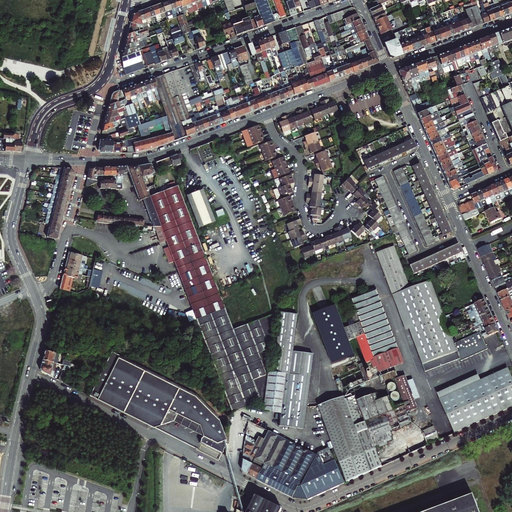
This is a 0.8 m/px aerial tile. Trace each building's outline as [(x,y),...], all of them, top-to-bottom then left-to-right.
[(172,0),(171,0),(167,2),(172,14),(173,15),(174,19),(177,18),(175,13),(178,12),(176,8),(172,0)] [(181,7),(178,0),(172,0),(176,8),(178,12),(180,11),(182,16),(184,15),(184,14),(181,7)] [(183,0),(178,0),(181,7),(184,14),(186,13),(186,11),(188,11),(183,0)] [(189,0),(183,0),(188,11),(188,12),(193,10),(189,0)] [(198,10),(194,0),(189,0),(193,10),(194,12),(198,10)] [(202,7),(199,0),(194,0),(198,9),(202,7)] [(223,0),(228,13),(234,10),(230,0),(223,0)] [(253,0),(255,3),(256,8),(257,10),(258,13),(264,27),(275,23),(273,16),(266,0),(253,0)] [(274,0),(281,19),(286,17),(279,0),(274,0)] [(284,0),(289,11),(296,9),(292,0),(284,0)] [(316,8),(320,7),(317,0),(312,0),(314,2),(316,8)] [(462,5),(464,9),(476,5),(474,0),(472,1),(465,4),(462,5)] [(502,15),(496,0),(494,0),(495,0),(492,2),(492,3),(497,17),(502,15)] [(496,0),(502,15),(507,14),(501,0),(496,0)] [(511,12),(507,0),(501,0),(507,14),(511,12)] [(172,14),(167,2),(161,4),(164,13),(166,17),(167,19),(167,21),(170,20),(169,17),(173,15),(172,14)] [(488,5),(487,2),(482,4),(485,11),(488,20),(493,19),(488,5)] [(244,7),(246,12),(252,10),(256,8),(255,3),(247,6),(244,7)] [(378,3),(372,6),(367,8),(370,14),(381,9),(378,3)] [(497,17),(492,3),(488,5),(493,19),(497,17)] [(164,13),(161,4),(157,5),(160,14),(161,19),(163,22),(165,22),(164,18),(166,17),(164,13)] [(478,10),(479,14),(482,23),(488,20),(485,11),(482,4),(479,5),(481,9),(478,10)] [(157,5),(152,7),(155,16),(160,14),(157,5)] [(467,18),(470,27),(482,23),(479,14),(478,10),(477,8),(476,5),(464,9),(465,13),(467,18)] [(155,16),(152,7),(147,9),(150,18),(152,21),(153,24),(153,26),(156,25),(158,24),(157,22),(155,22),(153,17),(155,16)] [(147,9),(143,11),(146,20),(147,23),(152,21),(150,18),(147,9)] [(298,15),(296,9),(289,11),(292,17),(298,15)] [(370,14),(372,19),(383,15),(381,9),(370,14)] [(252,10),(246,12),(249,19),(253,31),(258,29),(254,18),(255,18),(254,14),(253,12),(252,10)] [(146,20),(143,11),(138,12),(141,21),(146,20)] [(345,19),(344,20),(346,26),(360,20),(356,13),(355,14),(354,11),(352,12),(354,16),(351,17),(348,18),(345,19)] [(141,21),(138,12),(133,14),(132,16),(130,26),(127,35),(138,31),(140,31),(139,29),(139,27),(137,27),(137,24),(143,25),(141,21)] [(264,27),(258,13),(254,14),(255,18),(254,18),(258,29),(264,27)] [(449,24),(452,34),(457,32),(453,22),(452,18),(451,17),(451,16),(450,14),(447,15),(448,17),(446,18),(449,24)] [(191,33),(189,27),(187,24),(184,15),(182,16),(181,16),(179,16),(177,17),(184,36),(189,34),(191,41),(195,40),(199,50),(206,48),(201,35),(202,35),(201,32),(200,32),(199,30),(191,33)] [(383,15),(372,19),(375,26),(386,21),(383,15)] [(428,17),(426,18),(428,22),(429,25),(431,30),(434,40),(439,39),(435,29),(433,24),(433,23),(432,20),(430,16),(428,17)] [(456,16),(452,18),(453,22),(457,32),(461,31),(457,21),(456,16)] [(446,18),(442,19),(443,21),(448,35),(452,34),(449,24),(446,18)] [(462,19),(466,29),(470,27),(467,18),(462,19)] [(231,24),(236,37),(247,33),(253,31),(249,19),(247,19),(245,20),(245,22),(243,23),(243,21),(241,21),(242,23),(238,25),(236,20),(230,22),(231,24)] [(322,19),(317,20),(323,37),(326,44),(331,43),(331,42),(324,23),(322,19)] [(462,19),(457,21),(461,31),(466,29),(462,19)] [(321,38),(323,37),(317,20),(313,22),(317,33),(319,32),(321,38)] [(341,31),(342,34),(362,25),(360,20),(346,26),(347,29),(341,31)] [(432,20),(433,23),(433,24),(435,29),(439,39),(443,37),(440,27),(438,23),(435,24),(434,20),(432,20)] [(386,21),(375,26),(376,28),(378,32),(389,28),(386,21)] [(448,35),(443,21),(438,23),(440,27),(443,37),(448,35)] [(334,41),(333,38),(329,25),(328,22),(324,23),(331,42),(334,41)] [(231,24),(221,28),(225,37),(232,35),(233,38),(236,37),(231,24)] [(362,25),(342,34),(340,35),(333,38),(334,41),(335,44),(338,43),(336,39),(347,35),(349,34),(348,34),(351,33),(352,36),(364,31),(362,25)] [(423,28),(428,43),(434,40),(429,25),(423,28)] [(294,28),(297,35),(304,33),(301,26),(294,28)] [(511,27),(493,35),(496,45),(497,46),(501,44),(502,47),(503,47),(505,47),(506,46),(507,46),(508,45),(508,44),(511,43),(511,27)] [(179,28),(171,31),(176,45),(185,42),(179,28)] [(289,42),(289,43),(292,50),(296,63),(305,60),(298,38),(297,35),(294,28),(293,29),(285,31),(289,42)] [(423,28),(418,29),(420,34),(424,44),(428,43),(423,28)] [(126,42),(145,35),(147,34),(146,32),(144,33),(143,30),(140,31),(138,31),(127,35),(126,42)] [(406,51),(401,38),(398,39),(396,33),(399,32),(398,30),(393,32),(395,38),(398,46),(401,53),(406,51)] [(401,38),(406,51),(411,49),(406,36),(405,34),(404,31),(404,30),(399,32),(401,38)] [(289,42),(285,31),(277,34),(281,45),(289,42)] [(310,31),(304,33),(312,56),(315,62),(321,60),(322,59),(319,51),(317,46),(316,44),(314,45),(310,31)] [(364,31),(352,36),(353,39),(350,40),(351,43),(366,36),(364,31)] [(414,37),(411,31),(405,34),(406,36),(411,49),(424,44),(420,34),(414,37)] [(173,60),(165,38),(163,33),(157,35),(161,45),(162,47),(167,62),(173,60)] [(307,58),(312,56),(304,33),(297,35),(298,38),(300,37),(307,58)] [(125,47),(140,41),(146,39),(145,35),(126,42),(125,47)] [(487,37),(491,47),(496,45),(493,35),(487,37)] [(274,45),(271,36),(267,38),(272,53),(276,52),(275,48),(274,45)] [(366,36),(351,43),(353,48),(354,48),(369,41),(366,36)] [(166,37),(165,38),(173,60),(179,58),(171,37),(167,39),(166,37)] [(325,54),(329,53),(328,50),(326,44),(323,37),(321,38),(322,42),(323,44),(317,46),(319,51),(322,59),(324,58),(326,58),(325,54)] [(487,49),(491,48),(491,47),(487,37),(482,39),(484,44),(485,44),(487,49)] [(272,53),(267,38),(261,40),(268,58),(271,57),(272,61),(274,61),(273,56),(272,53)] [(395,38),(383,43),(386,50),(389,55),(392,57),(401,53),(398,46),(395,38)] [(484,44),(482,39),(477,40),(480,50),(484,60),(486,59),(487,61),(490,60),(486,49),(487,49),(485,44),(484,44)] [(268,58),(261,40),(256,42),(258,48),(263,59),(268,58)] [(477,40),(472,42),(475,52),(480,50),(477,40)] [(125,47),(123,52),(139,47),(138,44),(141,43),(140,41),(125,47)] [(379,63),(369,41),(354,48),(353,48),(345,51),(346,54),(347,55),(350,54),(351,53),(353,53),(355,52),(360,50),(361,49),(363,48),(364,50),(361,52),(362,56),(368,69),(377,65),(379,63)] [(255,54),(254,49),(252,44),(247,45),(251,55),(255,54)] [(471,54),(467,44),(463,45),(467,56),(471,54)] [(467,56),(463,45),(459,47),(463,57),(467,56)] [(167,62),(162,47),(158,48),(158,46),(155,47),(156,50),(161,64),(167,62)] [(139,47),(123,52),(122,59),(122,58),(140,52),(141,52),(140,49),(139,47)] [(156,50),(155,47),(150,49),(150,51),(143,54),(142,51),(141,52),(140,52),(143,61),(145,67),(155,64),(156,66),(161,64),(156,50)] [(241,48),(234,50),(238,64),(248,60),(248,59),(243,47),(241,48)] [(268,75),(263,59),(258,48),(254,49),(255,54),(259,63),(261,62),(264,73),(265,73),(266,76),(259,79),(260,81),(261,81),(266,79),(269,78),(268,75)] [(452,50),(451,50),(454,61),(457,66),(458,66),(461,65),(460,62),(459,59),(455,49),(452,50)] [(229,52),(222,54),(224,62),(226,66),(233,63),(234,69),(239,67),(238,64),(234,50),(229,52)] [(296,63),(292,50),(278,55),(282,69),(282,70),(297,65),(296,63)] [(134,65),(136,64),(140,63),(143,61),(140,52),(122,58),(123,69),(127,67),(130,66),(134,65)] [(450,62),(446,52),(442,53),(446,64),(450,62)] [(436,73),(437,75),(440,73),(440,74),(442,73),(442,72),(448,69),(446,64),(442,53),(430,58),(435,70),(436,73)] [(224,62),(222,54),(216,56),(222,72),(230,92),(232,92),(233,91),(223,62),(224,62)] [(216,72),(219,79),(224,77),(222,72),(216,56),(211,58),(216,72)] [(360,61),(363,71),(368,69),(362,56),(357,58),(359,62),(360,61)] [(329,83),(339,79),(334,65),(327,68),(326,65),(327,65),(324,58),(322,59),(321,60),(324,69),(325,71),(325,72),(326,75),(329,83)] [(357,58),(354,59),(359,72),(363,71),(360,61),(359,62),(357,58)] [(430,58),(423,61),(427,73),(431,71),(435,70),(430,58)] [(354,59),(349,61),(354,74),(359,72),(354,59)] [(305,60),(296,63),(297,65),(298,68),(299,67),(304,66),(305,65),(307,64),(306,62),(305,60)] [(307,64),(305,65),(306,67),(306,68),(307,71),(314,89),(318,87),(329,83),(326,75),(325,72),(325,71),(324,69),(321,60),(315,62),(307,64)] [(343,61),(339,63),(344,78),(349,76),(344,63),(343,61)] [(344,63),(349,76),(354,74),(349,61),(344,63)] [(427,73),(423,61),(412,64),(419,81),(419,83),(428,80),(429,83),(431,83),(433,85),(436,84),(433,75),(431,71),(427,73)] [(497,61),(489,64),(492,72),(488,74),(491,80),(497,78),(502,89),(508,86),(507,83),(497,61)] [(206,78),(200,62),(195,64),(201,81),(206,79),(206,78)] [(334,65),(339,79),(344,78),(339,63),(334,65)] [(412,84),(419,81),(412,64),(405,67),(406,72),(412,87),(413,87),(412,84)] [(240,66),(240,68),(242,74),(248,71),(246,65),(240,66)] [(406,72),(405,67),(398,70),(397,72),(406,91),(412,88),(412,87),(406,72)] [(194,134),(191,125),(185,108),(190,107),(191,106),(188,100),(187,95),(182,82),(178,70),(172,72),(153,79),(159,95),(160,100),(165,113),(166,116),(170,131),(171,135),(173,142),(194,134)] [(248,71),(242,74),(246,86),(249,85),(252,84),(248,71)] [(307,75),(303,77),(308,91),(314,89),(307,71),(305,72),(307,75)] [(293,78),(299,95),(304,93),(298,78),(297,75),(292,76),(293,78)] [(206,78),(206,79),(211,94),(212,99),(213,98),(221,96),(224,94),(220,84),(220,83),(215,85),(213,81),(212,82),(210,76),(206,78)] [(302,76),(298,78),(304,93),(308,91),(303,77),(302,76)] [(285,87),(284,85),(281,86),(278,78),(276,79),(277,80),(284,100),(289,98),(286,90),(285,87)] [(299,95),(293,78),(288,80),(288,81),(291,88),(294,96),(299,95)] [(153,79),(148,81),(151,90),(152,93),(153,92),(156,102),(160,100),(159,95),(153,79)] [(286,90),(289,98),(294,96),(291,88),(288,81),(288,80),(287,79),(286,80),(286,82),(283,83),(284,85),(285,87),(286,90)] [(148,81),(143,83),(148,98),(150,102),(152,102),(153,103),(155,102),(152,94),(152,93),(151,90),(148,81)] [(257,88),(259,93),(264,107),(270,105),(267,96),(265,90),(261,92),(257,82),(255,83),(257,88)] [(143,83),(138,84),(142,97),(142,98),(144,98),(147,105),(150,104),(150,102),(148,98),(143,83)] [(138,84),(132,86),(137,100),(138,102),(140,109),(143,108),(140,99),(142,98),(142,97),(138,84)] [(284,100),(279,86),(277,87),(276,84),(274,85),(274,86),(280,102),(284,100)] [(459,85),(455,87),(455,86),(449,89),(450,93),(451,95),(447,97),(449,101),(463,95),(459,85)] [(132,86),(126,88),(130,100),(131,101),(132,104),(138,102),(137,100),(132,86)] [(273,87),(270,88),(275,103),(280,102),(274,86),(273,87)] [(506,139),(509,137),(511,135),(511,94),(510,90),(508,86),(502,89),(485,97),(479,99),(481,104),(487,113),(500,107),(505,118),(498,121),(504,134),(506,139)] [(122,90),(123,95),(125,98),(125,100),(126,101),(130,100),(126,88),(122,90)] [(255,101),(258,110),(264,107),(259,93),(257,88),(252,90),(254,94),(252,95),(253,97),(255,101)] [(275,103),(270,88),(264,90),(265,90),(267,96),(270,105),(275,103)] [(112,93),(109,106),(125,100),(125,98),(122,99),(121,98),(117,98),(117,97),(123,95),(122,90),(112,93)] [(239,117),(234,103),(231,104),(228,95),(230,94),(230,92),(225,94),(230,108),(234,119),(239,117)] [(230,94),(234,103),(239,117),(243,115),(240,105),(238,102),(236,102),(232,92),(230,92),(230,94)] [(459,106),(452,108),(453,111),(455,116),(469,110),(463,95),(449,101),(450,104),(457,101),(459,106)] [(248,113),(245,104),(242,98),(242,96),(237,98),(238,102),(240,105),(243,115),(246,114),(248,113)] [(253,112),(248,99),(247,96),(242,98),(245,104),(248,113),(253,112)] [(189,102),(191,106),(195,105),(199,104),(203,102),(202,98),(202,97),(189,102)] [(255,101),(253,97),(248,99),(253,112),(258,110),(255,101)] [(109,106),(107,113),(120,108),(119,106),(125,103),(124,102),(126,101),(125,100),(109,106)] [(324,101),(329,114),(337,111),(333,102),(328,104),(327,100),(324,101)] [(321,106),(318,108),(321,117),(329,114),(324,101),(320,103),(321,106)] [(418,105),(413,107),(416,114),(430,109),(426,101),(420,104),(418,105)] [(230,120),(227,112),(225,113),(221,104),(219,105),(218,102),(215,103),(219,114),(223,123),(230,120)] [(121,108),(123,112),(125,118),(136,115),(132,104),(121,108)] [(321,117),(318,108),(313,109),(312,106),(308,108),(313,121),(322,118),(321,117)] [(191,125),(194,134),(199,132),(195,122),(190,107),(185,108),(191,125)] [(225,108),(227,112),(230,120),(234,119),(230,108),(229,108),(228,107),(225,108)] [(103,127),(115,122),(113,118),(118,116),(117,114),(123,112),(121,108),(120,108),(107,113),(103,127)] [(202,113),(205,119),(208,129),(213,127),(207,112),(206,109),(204,110),(205,112),(202,113)] [(416,114),(418,120),(432,114),(430,109),(416,114)] [(302,110),(299,111),(304,125),(311,122),(307,112),(304,113),(302,110)] [(455,116),(457,119),(458,121),(458,122),(472,116),(471,113),(469,110),(455,116)] [(207,112),(213,127),(218,125),(214,115),(212,111),(207,112)] [(296,116),(293,117),(297,128),(304,125),(299,111),(295,113),(296,116)] [(421,126),(425,124),(439,118),(436,112),(433,113),(432,114),(418,120),(420,124),(421,126)] [(223,123),(219,114),(215,116),(215,115),(214,115),(218,125),(223,123)] [(136,115),(125,118),(129,129),(130,128),(139,125),(136,115)] [(108,138),(114,138),(122,137),(143,129),(161,123),(162,123),(165,132),(170,131),(166,116),(160,118),(159,118),(156,119),(150,121),(145,123),(139,125),(130,128),(129,129),(100,138),(98,150),(100,153),(112,153),(112,142),(108,141),(108,138)] [(297,128),(293,117),(289,119),(288,116),(284,117),(290,130),(297,128)] [(464,125),(474,121),(472,116),(458,122),(460,127),(464,125)] [(283,133),(284,137),(291,134),(290,130),(284,117),(280,118),(282,122),(278,123),(282,133),(283,133)] [(441,122),(439,118),(425,124),(421,126),(422,128),(423,130),(441,122)] [(444,127),(448,125),(446,120),(441,122),(423,130),(425,135),(430,132),(431,134),(435,132),(435,131),(444,127)] [(204,131),(200,121),(197,123),(196,122),(195,122),(199,132),(204,131)] [(466,130),(476,126),(474,121),(464,125),(466,128),(463,130),(464,131),(465,130),(466,130)] [(493,123),(503,140),(506,139),(504,134),(502,134),(496,121),(493,123)] [(102,130),(101,133),(117,127),(116,122),(115,122),(103,127),(102,130)] [(493,123),(490,124),(498,142),(503,140),(493,123)] [(249,137),(261,133),(258,125),(241,132),(244,139),(249,137)] [(467,135),(478,131),(476,126),(466,130),(465,130),(467,135)] [(428,142),(447,133),(444,127),(435,131),(435,132),(431,134),(430,132),(425,135),(428,142)] [(470,140),(480,135),(478,131),(467,135),(465,137),(466,139),(467,141),(468,141),(470,140)] [(261,133),(249,137),(252,145),(264,141),(261,133)] [(303,146),(317,141),(314,133),(308,135),(303,137),(305,142),(302,143),(303,146)] [(428,142),(430,146),(452,136),(451,134),(448,135),(447,133),(428,142)] [(0,150),(20,152),(21,147),(22,135),(6,134),(5,139),(0,138),(0,150)] [(470,145),(482,140),(480,135),(470,140),(468,141),(469,144),(470,145)] [(450,141),(453,140),(452,136),(430,146),(432,150),(448,142),(450,141)] [(511,157),(511,143),(509,137),(506,139),(503,140),(506,143),(508,142),(511,151),(511,152),(511,153),(509,149),(508,149),(511,157)] [(217,139),(211,142),(214,149),(220,147),(217,139)] [(128,153),(128,140),(122,142),(120,142),(114,142),(112,142),(112,153),(128,153)] [(484,145),(482,140),(470,145),(469,146),(469,147),(471,151),(473,150),(472,148),(475,147),(476,148),(484,145)] [(511,163),(511,157),(508,149),(506,143),(503,140),(498,142),(499,145),(501,144),(506,155),(503,156),(508,165),(511,163)] [(270,141),(259,145),(262,153),(273,149),(270,141)] [(320,150),(317,141),(303,146),(305,150),(308,149),(310,154),(320,150)] [(416,149),(413,142),(412,141),(405,145),(407,149),(409,153),(411,152),(411,151),(416,149)] [(402,155),(403,155),(406,153),(406,154),(409,153),(407,149),(405,145),(404,142),(397,145),(398,148),(402,155)] [(432,150),(434,154),(452,145),(451,143),(449,144),(448,142),(432,150)] [(364,146),(365,149),(374,168),(379,166),(380,166),(381,166),(377,158),(373,159),(367,144),(364,146)] [(454,149),(452,145),(434,154),(435,158),(454,149)] [(473,155),(482,151),(486,150),(484,145),(476,148),(473,150),(471,151),(473,155)] [(402,155),(398,148),(391,151),(394,160),(398,158),(397,157),(402,155)] [(276,156),(273,149),(262,153),(265,161),(276,156)] [(364,164),(367,172),(370,171),(370,170),(374,168),(365,149),(363,150),(368,162),(364,164)] [(435,158),(437,162),(456,153),(454,149),(435,158)] [(494,169),(486,150),(482,151),(491,172),(493,171),(494,169)] [(324,151),(314,155),(316,160),(313,161),(314,165),(328,160),(324,151)] [(394,160),(391,151),(384,154),(387,162),(392,160),(394,160)] [(491,172),(482,151),(473,155),(473,156),(475,160),(477,164),(478,168),(482,176),(491,172)] [(179,161),(183,159),(181,153),(156,162),(160,170),(172,165),(173,166),(180,164),(179,161)] [(439,166),(458,157),(456,153),(437,162),(439,166)] [(384,154),(377,158),(381,166),(384,164),(383,164),(387,162),(384,154)] [(283,157),(271,161),(274,169),(286,165),(283,157)] [(459,162),(460,161),(458,157),(439,166),(441,170),(459,162)] [(331,168),(328,160),(314,165),(316,168),(319,167),(321,172),(324,171),(331,168)] [(459,162),(441,170),(443,174),(461,166),(459,162)] [(419,163),(411,166),(414,173),(423,169),(422,167),(421,167),(419,163)] [(141,176),(142,178),(154,173),(150,164),(138,166),(137,166),(141,176)] [(289,172),(286,165),(274,169),(271,170),(274,178),(289,172)] [(396,179),(404,175),(402,171),(407,169),(405,165),(393,171),(396,179)] [(98,175),(98,166),(93,166),(89,169),(87,178),(85,185),(88,185),(92,184),(93,179),(94,175),(98,175)] [(123,166),(123,173),(128,173),(130,176),(135,174),(134,172),(132,166),(123,166)] [(141,176),(137,166),(132,166),(134,172),(135,172),(137,177),(141,176)] [(461,166),(443,174),(445,178),(461,171),(461,169),(462,168),(461,166)] [(62,168),(59,168),(57,175),(60,176),(71,179),(72,173),(70,169),(62,168)] [(467,173),(460,176),(462,181),(464,184),(482,176),(478,168),(475,170),(467,173)] [(423,169),(414,173),(417,180),(425,176),(423,172),(424,172),(423,169)] [(461,171),(445,178),(447,183),(460,176),(467,173),(466,172),(463,173),(461,171)] [(309,178),(308,182),(322,184),(323,176),(322,176),(314,174),(313,178),(309,178)] [(60,176),(57,175),(56,180),(59,181),(69,184),(71,179),(60,176)] [(277,189),(281,187),(289,184),(293,183),(290,175),(278,179),(278,180),(274,182),(277,189)] [(382,175),(374,179),(377,187),(378,189),(386,185),(383,179),(382,175)] [(396,179),(399,186),(407,183),(404,175),(396,179)] [(141,176),(137,177),(131,180),(132,184),(133,186),(143,182),(142,180),(142,178),(141,176)] [(427,181),(425,176),(417,180),(420,187),(429,183),(428,181),(427,181)] [(460,176),(447,183),(450,189),(452,190),(458,187),(456,184),(462,181),(460,176)] [(349,190),(351,192),(357,186),(354,184),(355,183),(349,177),(342,185),(348,190),(349,190)] [(508,179),(503,181),(507,190),(511,188),(508,179)] [(59,181),(56,180),(54,185),(68,189),(69,184),(59,181)] [(144,184),(146,189),(154,186),(154,185),(152,181),(144,184)] [(503,181),(499,183),(503,192),(507,190),(503,181)] [(143,182),(133,186),(136,194),(146,191),(146,189),(144,184),(143,183),(143,182)] [(311,191),(321,192),(322,184),(308,182),(307,186),(312,187),(311,191)] [(399,186),(403,194),(411,190),(407,183),(399,186)] [(430,185),(429,183),(420,187),(423,194),(431,190),(429,186),(430,185)] [(503,192),(499,183),(494,185),(500,199),(505,197),(503,192)] [(292,192),(289,184),(281,187),(277,189),(273,190),(276,198),(280,197),(292,192)] [(54,185),(53,190),(56,191),(67,194),(68,189),(54,185)] [(381,196),(389,193),(386,185),(378,189),(381,196)] [(498,200),(500,199),(494,185),(489,187),(493,196),(493,197),(495,196),(497,199),(498,198),(498,200)] [(163,234),(174,264),(179,278),(187,298),(217,286),(188,211),(178,186),(157,194),(149,197),(153,208),(156,216),(157,219),(160,228),(163,234)] [(353,194),(353,195),(359,201),(363,196),(365,193),(360,188),(359,188),(357,186),(351,192),(353,194)] [(493,196),(489,187),(485,189),(489,198),(493,196)] [(187,195),(188,197),(203,190),(203,188),(187,195)] [(485,189),(480,191),(484,200),(489,198),(485,189)] [(56,191),(53,190),(52,195),(55,196),(66,198),(67,194),(56,191)] [(203,190),(188,197),(201,229),(216,222),(203,190)] [(403,194),(406,201),(414,198),(411,190),(403,194)] [(431,190),(423,194),(426,201),(435,197),(434,195),(433,195),(431,190)] [(139,201),(142,200),(149,197),(147,194),(146,191),(136,194),(139,201)] [(320,200),(321,192),(311,191),(310,194),(306,194),(306,198),(320,200)] [(484,200),(480,191),(476,193),(480,202),(484,200)] [(393,200),(389,193),(381,196),(385,204),(393,200)] [(480,202),(476,193),(470,196),(474,205),(480,202)] [(55,196),(52,195),(50,200),(54,201),(64,203),(66,198),(55,196)] [(289,196),(276,201),(279,208),(292,204),(289,196)] [(369,201),(367,199),(363,196),(359,201),(356,203),(361,207),(362,209),(365,206),(367,208),(373,202),(370,200),(369,201)] [(153,208),(149,197),(142,200),(147,211),(153,208)] [(429,207),(437,204),(436,200),(436,199),(435,197),(426,201),(429,207)] [(318,209),(320,200),(306,198),(305,203),(309,203),(309,207),(311,208),(318,209)] [(409,209),(417,205),(414,198),(406,201),(409,209)] [(396,207),(393,200),(385,204),(388,211),(396,207)] [(465,221),(479,214),(474,205),(473,205),(471,201),(468,203),(464,204),(464,203),(458,206),(465,221)] [(53,205),(49,204),(48,209),(51,210),(62,213),(63,208),(53,205)] [(292,204),(279,208),(283,216),(294,212),(292,204)] [(437,204),(429,207),(432,214),(441,210),(440,208),(439,208),(437,204)] [(374,212),(369,217),(373,220),(376,223),(382,217),(375,210),(379,207),(376,205),(372,209),(374,212)] [(412,216),(420,212),(417,205),(409,209),(412,216)] [(391,219),(399,215),(396,207),(388,211),(383,213),(386,221),(389,219),(388,217),(390,216),(391,219)] [(499,213),(497,214),(494,207),(493,208),(489,210),(485,211),(488,218),(490,224),(502,219),(499,213)] [(156,216),(153,208),(147,211),(151,221),(157,219),(156,216)] [(312,216),(311,219),(312,219),(313,222),(316,222),(316,220),(317,220),(320,220),(320,217),(319,217),(320,209),(318,209),(311,208),(310,215),(310,216),(312,216)] [(51,210),(48,209),(47,214),(50,215),(61,218),(62,213),(51,210)] [(222,209),(215,211),(217,217),(224,214),(222,209)] [(431,223),(443,218),(441,213),(442,213),(441,210),(432,214),(434,217),(429,219),(431,223)] [(416,224),(424,220),(420,212),(412,216),(416,224)] [(50,215),(47,214),(45,219),(49,220),(59,222),(61,218),(50,215)] [(394,226),(402,222),(399,215),(391,219),(389,219),(386,221),(390,228),(394,226)] [(445,222),(443,218),(431,223),(432,226),(434,230),(436,229),(434,225),(437,224),(438,228),(447,224),(446,222),(445,222)] [(45,219),(44,224),(47,224),(48,225),(58,227),(59,222),(49,220),(45,219)] [(160,228),(157,219),(151,221),(153,227),(160,228)] [(286,224),(289,232),(297,229),(298,228),(296,224),(301,223),(299,219),(286,224)] [(367,227),(365,229),(367,231),(371,235),(373,233),(374,233),(380,227),(376,223),(373,220),(367,226),(367,227)] [(419,231),(427,228),(424,220),(416,224),(419,231)] [(398,233),(406,230),(402,222),(394,226),(398,233)] [(48,225),(47,224),(45,231),(46,231),(57,233),(58,227),(48,225)] [(448,226),(447,224),(438,228),(440,231),(441,235),(450,231),(447,227),(448,226)] [(365,229),(361,225),(359,227),(358,226),(352,233),(359,240),(365,234),(365,233),(367,231),(365,229)] [(346,228),(343,229),(341,226),(337,227),(340,233),(343,241),(350,238),(346,228)] [(160,228),(153,227),(156,233),(159,243),(165,240),(163,234),(160,228)] [(343,241),(340,233),(337,227),(334,229),(335,233),(331,234),(334,240),(335,244),(343,241)] [(422,239),(430,235),(427,228),(419,231),(422,239)] [(297,229),(289,232),(288,232),(291,240),(304,235),(302,232),(299,233),(297,229)] [(409,237),(406,230),(398,233),(401,241),(409,237)] [(45,231),(44,237),(53,239),(55,238),(57,233),(46,231),(45,231)] [(335,244),(334,240),(331,234),(324,237),(324,238),(321,240),(324,247),(327,246),(329,246),(335,244)] [(304,235),(291,240),(294,248),(303,244),(301,240),(305,238),(304,235)] [(433,242),(432,239),(430,235),(422,239),(425,245),(433,242)] [(413,245),(409,237),(401,241),(405,249),(413,245)] [(317,240),(310,243),(311,246),(313,252),(321,249),(321,248),(324,247),(321,240),(318,241),(317,240)] [(493,251),(496,250),(493,243),(478,250),(481,257),(493,251)] [(453,246),(451,247),(455,256),(456,259),(464,256),(459,244),(454,247),(453,246)] [(416,252),(413,245),(405,249),(406,252),(408,256),(416,252)] [(313,252),(311,246),(308,248),(308,247),(300,250),(304,259),(311,256),(311,255),(314,254),(313,252)] [(483,339),(480,332),(454,344),(451,338),(450,334),(449,331),(446,324),(444,317),(431,280),(409,288),(394,246),(375,252),(391,295),(395,294),(408,328),(424,371),(459,358),(460,361),(487,350),(483,339)] [(448,259),(455,256),(451,247),(448,248),(449,249),(444,251),(448,259)] [(448,259),(444,251),(440,253),(440,252),(437,253),(441,262),(448,259)] [(481,257),(485,265),(497,260),(493,251),(481,257)] [(67,256),(66,260),(80,263),(83,264),(84,261),(81,261),(82,256),(68,252),(67,256)] [(441,262),(437,253),(435,254),(435,255),(431,257),(435,266),(437,271),(441,269),(438,264),(441,262)] [(435,266),(431,257),(426,259),(426,258),(423,260),(428,269),(435,266)] [(80,263),(66,260),(64,267),(78,271),(82,272),(83,269),(79,268),(79,266),(82,267),(83,264),(80,263)] [(428,269),(423,260),(421,261),(417,263),(421,272),(428,269)] [(497,260),(485,265),(488,273),(500,268),(499,264),(498,264),(497,260)] [(421,272),(417,263),(413,265),(412,265),(410,266),(414,275),(421,272)] [(78,271),(64,267),(62,275),(69,277),(74,278),(73,280),(80,281),(81,275),(81,274),(82,272),(78,271)] [(502,276),(504,276),(500,268),(488,273),(492,281),(502,276)] [(61,281),(59,289),(65,290),(66,288),(69,289),(71,281),(68,280),(69,277),(62,275),(61,281)] [(503,280),(502,276),(492,281),(495,288),(511,280),(511,277),(510,278),(509,277),(503,280)] [(511,280),(495,288),(501,301),(511,296),(511,280)] [(217,286),(187,298),(195,319),(225,307),(217,286)] [(353,319),(350,320),(356,338),(366,363),(370,362),(372,369),(376,367),(378,373),(403,363),(375,290),(351,299),(355,311),(351,313),(353,319)] [(395,294),(391,295),(404,330),(408,328),(395,294)] [(511,296),(501,301),(506,312),(511,309),(511,296)] [(481,308),(486,306),(483,300),(469,307),(470,310),(467,312),(468,314),(477,310),(477,311),(482,309),(481,308)] [(356,338),(350,320),(341,323),(335,305),(313,313),(331,362),(352,355),(348,341),(356,338)] [(475,320),(489,313),(486,306),(481,308),(482,309),(477,311),(477,310),(468,314),(469,318),(473,316),(475,320)] [(195,319),(219,382),(230,411),(240,407),(262,400),(266,371),(271,328),(274,313),(234,329),(225,307),(195,319)] [(271,371),(266,371),(262,400),(260,410),(280,413),(278,426),(303,429),(309,377),(289,374),(292,351),(297,316),(279,313),(271,371)] [(487,321),(492,319),(489,313),(475,320),(476,323),(469,326),(470,329),(473,327),(482,323),(483,324),(487,322),(487,321)] [(485,330),(495,325),(492,319),(487,321),(487,322),(483,324),(482,323),(473,327),(475,330),(478,329),(480,332),(481,332),(485,330)] [(495,325),(485,330),(487,334),(483,335),(484,339),(498,332),(495,325)] [(56,363),(56,364),(58,354),(44,351),(41,360),(56,363)] [(289,374),(309,377),(312,354),(292,351),(289,374)] [(187,417),(188,419),(204,400),(110,352),(88,396),(96,400),(152,429),(172,423),(176,416),(183,419),(187,417)] [(56,363),(41,360),(39,368),(40,372),(52,378),(56,363)] [(360,369),(360,370),(363,380),(364,380),(365,381),(366,382),(367,382),(367,379),(368,380),(369,380),(370,380),(371,379),(372,378),(372,377),(372,376),(372,375),(371,374),(371,373),(370,373),(369,373),(368,373),(367,373),(365,368),(364,369),(363,368),(360,369)] [(438,400),(453,434),(511,407),(511,382),(506,369),(479,381),(438,400)] [(350,395),(344,397),(364,454),(375,450),(374,446),(380,444),(391,441),(389,436),(391,436),(389,431),(392,430),(386,415),(391,413),(397,428),(409,424),(410,422),(407,412),(415,409),(416,406),(414,401),(406,382),(404,376),(397,378),(394,372),(378,377),(381,385),(391,381),(393,386),(397,385),(403,403),(393,407),(383,411),(379,400),(376,393),(356,401),(354,397),(351,398),(350,395)] [(60,373),(57,380),(62,383),(65,375),(60,373)] [(435,395),(438,400),(479,381),(477,376),(435,395)] [(412,380),(406,382),(414,401),(419,399),(412,380)] [(364,454),(344,397),(317,407),(345,483),(382,466),(375,450),(364,454)] [(389,397),(379,400),(383,411),(393,407),(389,397)] [(204,400),(188,419),(192,428),(197,426),(201,436),(198,444),(219,454),(225,444),(224,440),(220,425),(217,416),(204,400)] [(392,430),(397,428),(391,413),(386,415),(392,430)] [(182,427),(188,419),(187,417),(183,419),(176,416),(172,423),(182,427)] [(182,427),(201,436),(197,426),(192,428),(188,419),(182,427)] [(427,443),(438,438),(433,427),(421,432),(422,435),(404,443),(406,448),(395,453),(396,454),(398,459),(428,446),(427,443)] [(282,449),(286,441),(268,431),(264,440),(246,431),(243,454),(257,461),(252,469),(249,467),(250,464),(242,460),(241,470),(242,473),(254,479),(263,463),(270,467),(277,456),(277,457),(282,449)] [(313,454),(286,441),(282,449),(277,457),(277,456),(270,467),(263,463),(254,479),(291,498),(308,464),(313,454)] [(344,484),(328,449),(317,454),(313,454),(308,464),(292,498),(292,500),(303,500),(310,500),(344,484)] [(265,511),(269,504),(255,496),(246,511),(265,511)] [(478,511),(473,499),(438,511),(478,511)]
